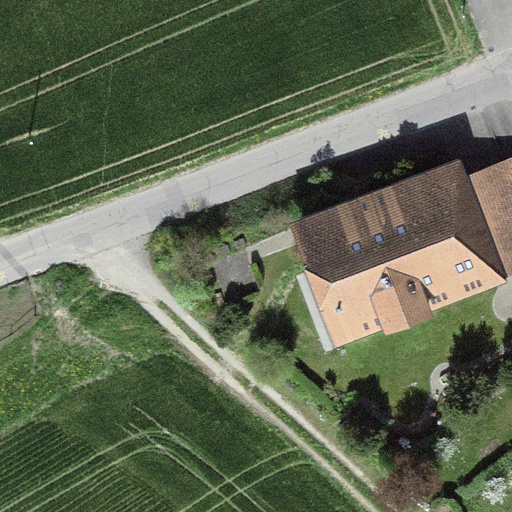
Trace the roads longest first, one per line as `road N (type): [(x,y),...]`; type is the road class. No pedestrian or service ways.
road 1 (unclassified): [(0,263),(511,73)]
road 2 (track): [(100,226),(190,334),(384,511)]
